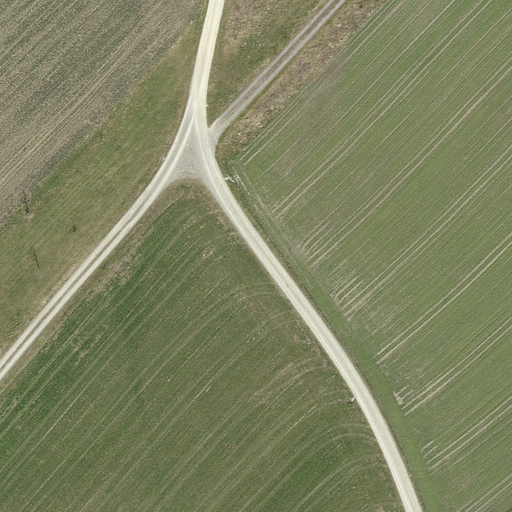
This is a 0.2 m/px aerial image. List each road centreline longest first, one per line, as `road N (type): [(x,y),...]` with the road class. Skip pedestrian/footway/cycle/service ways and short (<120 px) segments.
road 1 (track): [(414,511),(332,350),(191,153),(217,0)]
road 2 (track): [(0,382),(191,153),(338,0)]
